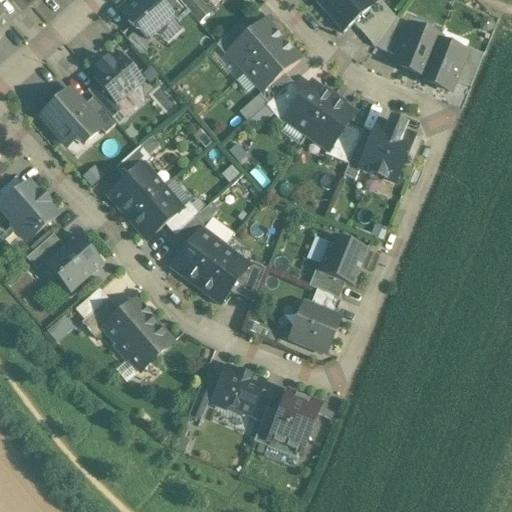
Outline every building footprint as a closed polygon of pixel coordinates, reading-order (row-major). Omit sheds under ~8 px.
[(157,0),(140,0),(130,9),(128,8),(123,13),(129,20),(128,24),(132,29),(137,29),(148,42),(154,36),(159,37),(165,32),(165,27),(174,19),(157,0)] [(190,16),(176,0),(157,0),(174,19),(179,25),(190,16)] [(375,8),(367,0),(318,0),(315,3),(343,36),(375,8)] [(210,17),(199,4),(190,11),(201,24),(210,17)] [(395,20),(375,50),(399,59),(411,30),(412,30),(413,27),(395,20)] [(242,26),(217,48),(225,58),(229,55),(229,54),(250,35),(242,26)] [(250,35),(229,54),(229,55),(247,75),(283,43),(270,28),(259,27),(250,35)] [(412,30),(411,30),(399,59),(396,67),(423,78),(424,78),(437,45),(438,45),(439,41),(412,30)] [(283,43),(247,75),(263,94),(264,95),(285,76),(300,63),(283,43)] [(438,45),(437,45),(424,78),(423,78),(421,81),(450,93),(454,83),(465,56),(464,55),(438,45)] [(466,49),(464,55),(465,56),(454,83),(470,90),(484,57),(466,49)] [(121,58),(112,65),(108,61),(96,71),(100,75),(93,81),(97,86),(117,109),(118,108),(144,85),(121,58)] [(285,76),(264,95),(263,94),(260,97),(268,107),(293,85),(285,76)] [(117,109),(97,86),(88,94),(94,100),(112,121),(122,112),(118,108),(117,109)] [(333,101),(311,86),(286,122),(308,138),(333,101)] [(83,109),(78,104),(75,106),(67,97),(42,118),(68,148),(79,139),(85,147),(102,132),(102,131),(83,109)] [(112,121),(94,100),(83,109),(102,131),(102,132),(106,137),(117,127),(112,121)] [(333,101),(308,138),(330,153),(356,117),(333,101)] [(389,130),(378,126),(367,154),(360,171),(395,185),(414,140),(403,136),(406,129),(392,123),(389,130)] [(141,148),(116,170),(126,182),(143,168),(144,169),(152,162),(141,148)] [(356,150),(344,178),(356,182),(360,171),(367,154),(356,150)] [(126,182),(109,197),(128,220),(163,191),(144,169),(143,168),(126,182)] [(17,179),(0,193),(0,212),(1,212),(0,211),(25,189),(17,179)] [(39,196),(30,185),(25,189),(0,211),(1,212),(14,227),(13,228),(25,242),(26,241),(29,243),(58,218),(49,207),(50,205),(41,195),(39,196)] [(163,191),(128,220),(148,243),(166,228),(182,213),(181,212),(163,191)] [(190,205),(181,212),(182,213),(166,228),(175,238),(196,220),(200,216),(190,205)] [(200,216),(196,220),(202,227),(218,213),(211,206),(200,216)] [(175,238),(169,244),(182,258),(199,235),(201,235),(205,230),(202,227),(196,220),(175,238)] [(201,235),(199,235),(182,258),(173,270),(187,281),(189,279),(198,286),(223,253),(201,235)] [(104,268),(78,237),(45,266),(71,297),(104,268)] [(319,274),(318,275),(345,286),(353,289),(368,252),(333,238),(319,274)] [(246,270),(223,253),(198,286),(208,294),(206,296),(221,306),(230,294),(248,271),(246,270)] [(266,271),(251,264),(246,270),(248,271),(230,294),(252,304),(266,271)] [(345,286),(318,275),(319,274),(316,273),(309,289),(317,292),(339,300),(345,286)] [(339,300),(317,292),(310,309),(335,319),(342,302),(339,300)] [(109,302),(82,325),(95,341),(105,332),(105,331),(122,316),(109,302)] [(172,346),(136,304),(122,316),(105,331),(105,332),(119,347),(117,349),(128,361),(129,360),(141,373),(172,346)] [(310,309),(304,307),(291,341),(326,356),(340,322),(335,319),(310,309)] [(48,333),(55,342),(71,329),(64,320),(48,333)] [(265,385),(227,370),(214,402),(217,408),(223,411),(228,409),(250,418),(252,418),(262,392),(265,385)] [(200,392),(189,418),(202,422),(212,397),(200,392)] [(273,397),(262,392),(252,418),(250,418),(250,420),(262,425),(268,411),(273,397)] [(296,399),(289,396),(281,416),(270,443),(301,456),(308,437),(311,434),(317,420),(317,416),(320,408),(309,404),(305,401),(300,399),(296,399)] [(281,416),(268,411),(262,425),(254,444),(268,450),(270,443),(281,416)]
